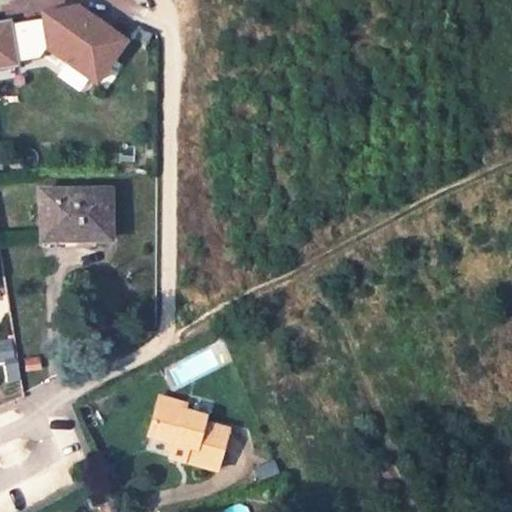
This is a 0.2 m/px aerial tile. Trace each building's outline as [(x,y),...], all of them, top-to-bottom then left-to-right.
[(10,18),(0,19),(0,71),(19,69),(18,64),(38,61),(51,53),(89,80),(118,38),(76,8),(41,13),(42,19),(11,23),(10,18)] [(124,42),(118,38),(89,80),(94,84),(124,42)] [(42,191),(42,240),(45,240),(64,240),(108,240),(108,191),(42,191)] [(168,366),(177,385),(222,365),(213,345),(168,366)] [(174,445),(171,459),(218,471),(228,431),(202,423),(204,417),(184,412),(185,406),(159,400),(149,438),(174,445)] [(275,462),(256,469),(261,480),(280,473),(275,462)]
